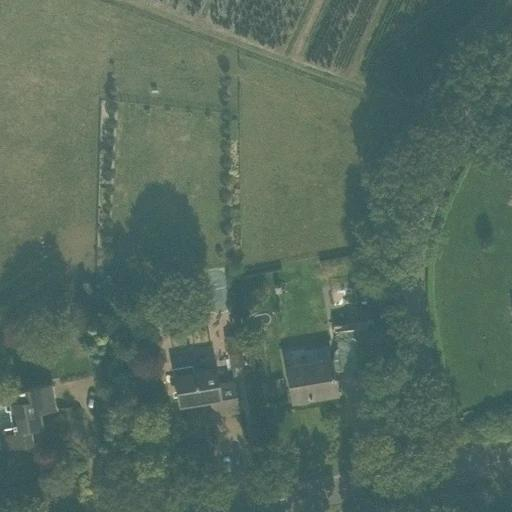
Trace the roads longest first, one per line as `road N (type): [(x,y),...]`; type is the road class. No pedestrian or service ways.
road 1 (unclassified): [(448,467),(408,283),(412,241),(511,37)]
road 2 (tertiary): [(194,511),(448,467)]
